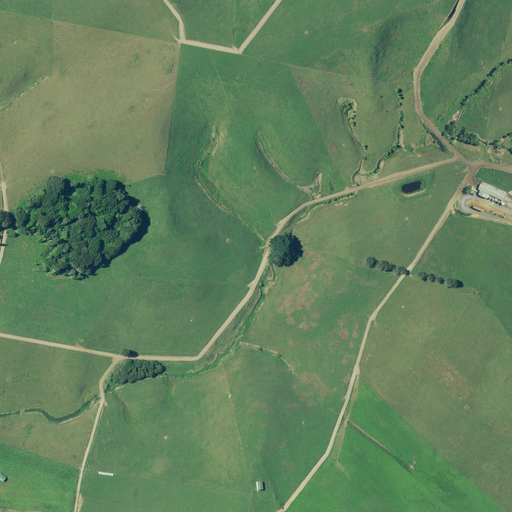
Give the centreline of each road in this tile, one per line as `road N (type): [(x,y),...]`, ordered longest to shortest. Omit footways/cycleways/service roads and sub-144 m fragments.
road 1 (track): [(511,164),(461,156),(305,201),(283,217),(261,269),(194,350),(113,354)]
road 2 (track): [(461,156),(416,106),(419,68),(463,0)]
road 3 (track): [(113,354),(97,382),(78,511)]
